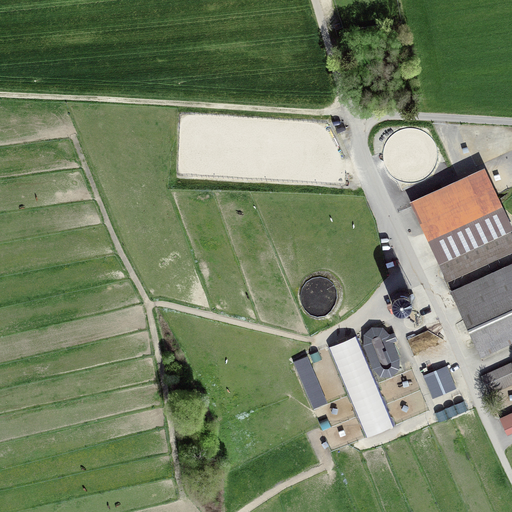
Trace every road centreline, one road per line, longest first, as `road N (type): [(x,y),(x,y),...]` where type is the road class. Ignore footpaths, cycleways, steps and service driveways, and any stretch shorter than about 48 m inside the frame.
road 1 (track): [(316,0),(350,114),(511,485)]
road 2 (track): [(0,95),(350,114)]
road 3 (unclassified): [(350,114),(511,122)]
